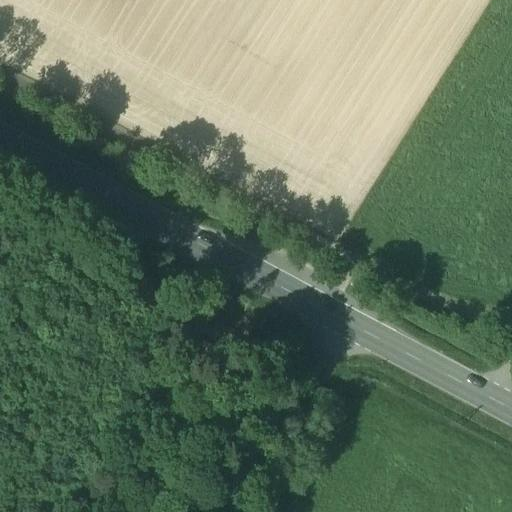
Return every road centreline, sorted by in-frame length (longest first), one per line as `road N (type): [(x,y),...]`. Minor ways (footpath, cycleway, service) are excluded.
road 1 (secondary): [(0,143),(329,320)]
road 2 (residential): [(232,511),(329,320)]
road 3 (secondary): [(329,320),(511,416)]
